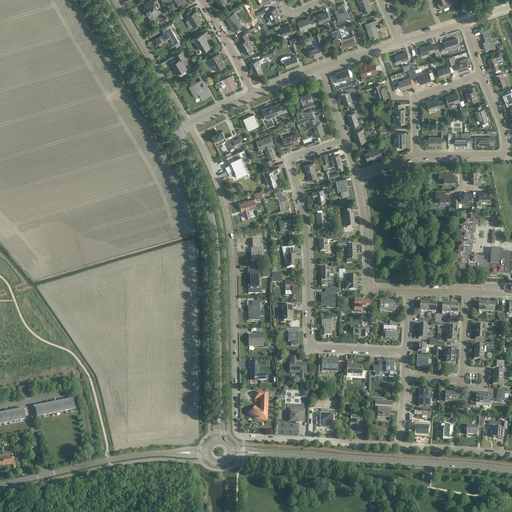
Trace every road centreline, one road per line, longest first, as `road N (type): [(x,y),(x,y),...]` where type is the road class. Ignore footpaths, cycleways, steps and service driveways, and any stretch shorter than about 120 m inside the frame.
road 1 (residential): [(400,444),(235,432),(231,248),(219,191),(188,125)]
road 2 (residential): [(405,352),(316,347),(309,339),(306,239),(290,158),(344,139)]
road 3 (tertiary): [(218,440),(214,238),(199,180),(175,133)]
road 4 (tertiary): [(511,471),(230,452)]
road 5 (unclassified): [(0,486),(128,456),(208,452)]
road 6 (tertiary): [(175,133),(97,0)]
road 7 (residential): [(355,175),(367,286),(408,292)]
road 8 (residential): [(188,125),(114,0)]
road 9 (residential): [(460,154),(504,150),(480,74)]
